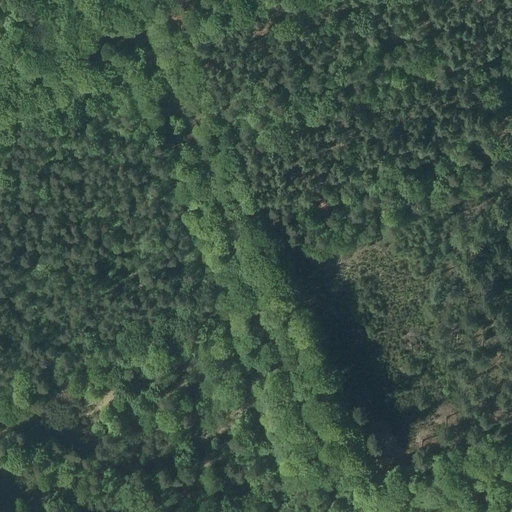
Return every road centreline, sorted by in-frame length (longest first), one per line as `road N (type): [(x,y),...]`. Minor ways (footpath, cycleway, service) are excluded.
road 1 (track): [(148,12),(349,511)]
road 2 (track): [(182,0),(0,67)]
road 3 (track): [(376,511),(511,468)]
